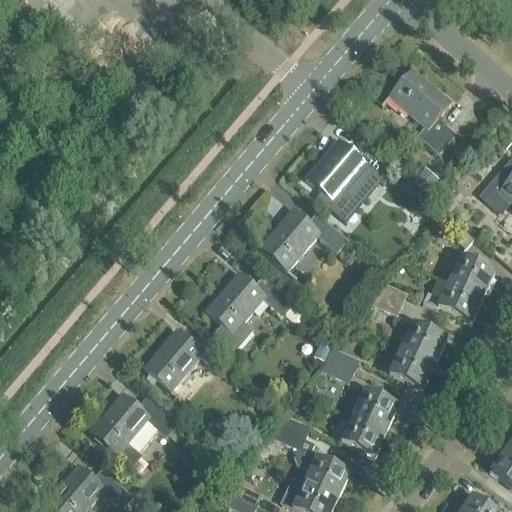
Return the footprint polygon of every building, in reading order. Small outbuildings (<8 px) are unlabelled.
[(176,80),(184,71),(188,66),(180,59),(173,66),(168,71),(176,80)] [(388,100),(423,130),(415,139),(438,158),(455,138),(437,122),(449,107),(410,73),(388,100)] [(339,144),(305,183),(320,196),(316,201),(328,211),(340,221),(374,181),(380,186),(383,189),(394,175),(362,147),(354,157),(339,144)] [(424,196),(436,182),(423,172),(412,185),(424,196)] [(510,205),(511,207),(511,177),(508,183),(499,175),(481,195),(486,200),(483,204),(497,216),(501,213),(502,214),(510,205)] [(439,215),(449,203),(436,191),(425,204),(439,215)] [(400,236),(374,263),(387,275),(435,223),(423,211),(408,227),(402,221),(394,230),(400,236)] [(348,245),(316,218),(308,227),(293,214),(259,253),(286,276),(316,241),(336,258),(348,245)] [(475,246),(466,238),(444,219),(436,228),(458,248),(467,255),(475,246)] [(494,278),(461,263),(462,260),(456,257),(449,273),(455,275),(449,288),(483,302),(494,278)] [(294,309),(262,282),(254,291),(238,278),(205,317),(222,331),(215,340),(214,338),(213,339),(234,356),(235,355),(232,353),(249,333),(241,327),(261,303),(283,322),(294,309)] [(439,317),(441,313),(472,327),(483,302),(449,288),(442,284),(435,302),(430,299),(425,310),(439,317)] [(407,298),(380,285),(374,297),(401,310),(407,298)] [(374,297),(369,308),(396,320),(401,310),(374,297)] [(412,329),(401,353),(405,355),(434,369),(446,344),(412,329)] [(221,357),(200,339),(192,348),(176,335),(143,374),(171,397),(201,362),(211,370),(221,357)] [(324,365),(329,352),(321,348),(316,361),(324,365)] [(358,366),(331,353),(326,363),(353,376),(358,366)] [(434,369),(405,355),(401,353),(389,378),(422,394),(434,369)] [(326,363),(321,375),(348,387),(353,376),(326,363)] [(342,417),(352,421),(365,427),(385,437),(397,412),(364,396),(354,392),(342,417)] [(138,411),(123,398),(89,438),(129,472),(159,437),(166,443),(178,430),(145,402),(138,411)] [(310,433),(283,420),(278,432),(314,449),(314,448),(305,444),(310,433)] [(385,437),(365,427),(352,421),(340,447),(374,462),(385,437)] [(278,432),(273,442),(298,454),(295,461),(298,469),(310,475),(304,488),(338,503),(349,478),(317,464),(318,461),(310,457),(314,449),(278,432)] [(511,457),(506,454),(490,476),(511,491),(511,457)] [(89,511),(102,497),(119,511),(123,511),(133,501),(101,474),(93,483),(78,470),(44,510),(46,511),(89,511)] [(262,500),(235,488),(230,499),(257,511),(262,500)] [(333,511),(338,503),(304,488),(293,511),(333,511)] [(230,499),(225,510),(229,511),(256,511),(257,511),(230,499)] [(485,511),(472,502),(465,511),(485,511)]
